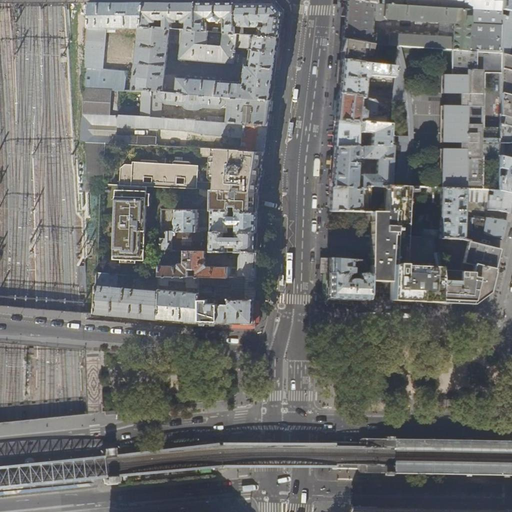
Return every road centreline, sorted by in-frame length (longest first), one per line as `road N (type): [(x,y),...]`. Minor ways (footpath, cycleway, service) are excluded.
road 1 (primary): [(293,315),(321,0)]
road 2 (residential): [(289,352),(0,324)]
road 3 (primary): [(0,507),(273,486)]
road 4 (primary): [(271,422),(0,447)]
road 5 (primary): [(511,427),(297,422)]
road 6 (primary): [(297,488),(511,491)]
road 7 (residential): [(490,324),(293,315)]
